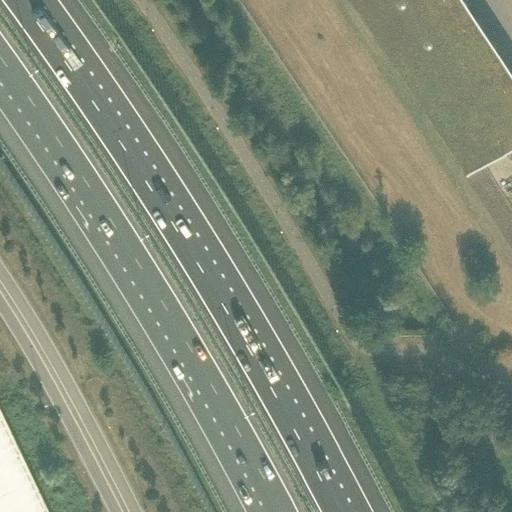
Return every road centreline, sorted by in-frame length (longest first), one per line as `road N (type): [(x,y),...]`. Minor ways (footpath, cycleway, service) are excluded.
road 1 (motorway): [(338,511),(200,266),(22,0)]
road 2 (motorway): [(0,58),(134,258),(281,511)]
road 3 (secondary): [(133,511),(0,273)]
road 4 (secondary): [(0,307),(113,511)]
